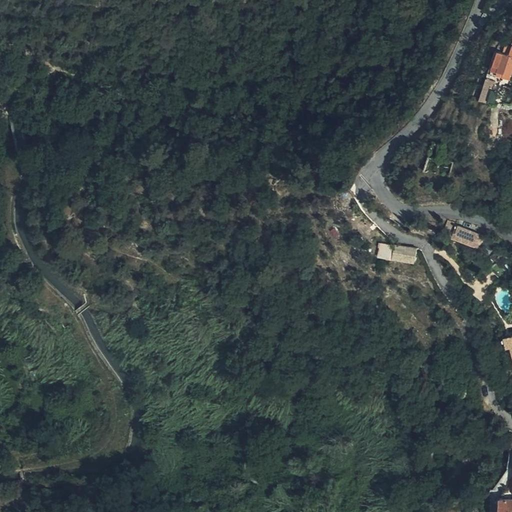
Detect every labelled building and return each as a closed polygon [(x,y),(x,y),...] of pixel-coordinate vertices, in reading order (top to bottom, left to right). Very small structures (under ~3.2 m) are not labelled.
[(511,66),(511,55),(499,51),(495,50),(491,63),(497,65),(495,69),(497,70),(503,72),(501,77),(508,79),(511,66)] [(488,73),(496,75),(501,77),(503,72),(497,70),(495,69),(497,65),(491,63),(488,73)] [(478,99),(486,101),(489,88),(492,89),(494,80),(485,77),(478,99)] [(477,234),(446,220),(443,227),(451,231),(449,236),(472,246),(477,234)] [(390,243),(388,256),(409,260),(411,246),(390,243)] [(492,267),(483,275),(487,280),(498,273),(492,267)] [(498,273),(487,280),(492,286),(503,279),(498,273)] [(511,339),(501,343),(504,351),(506,350),(511,370),(511,339)] [(511,511),(511,495),(507,496),(504,495),(503,511),(511,511)]
